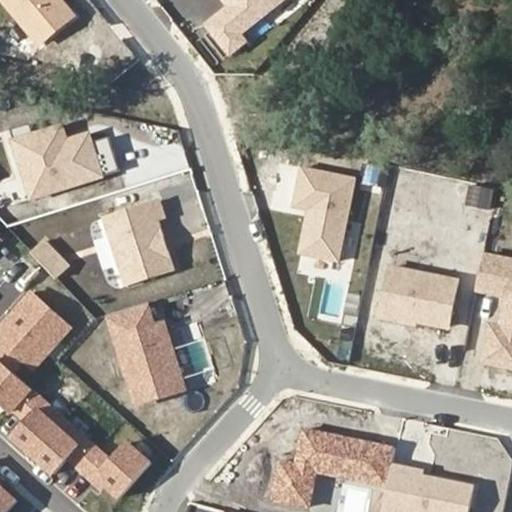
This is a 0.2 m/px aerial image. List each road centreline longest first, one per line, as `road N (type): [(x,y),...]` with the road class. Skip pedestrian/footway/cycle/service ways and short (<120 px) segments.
road 1 (residential): [(125,0),(189,79),(281,368)]
road 2 (track): [(511,203),(209,142)]
road 3 (residential): [(281,368),(510,415)]
road 4 (residential): [(164,511),(172,490),(281,368)]
